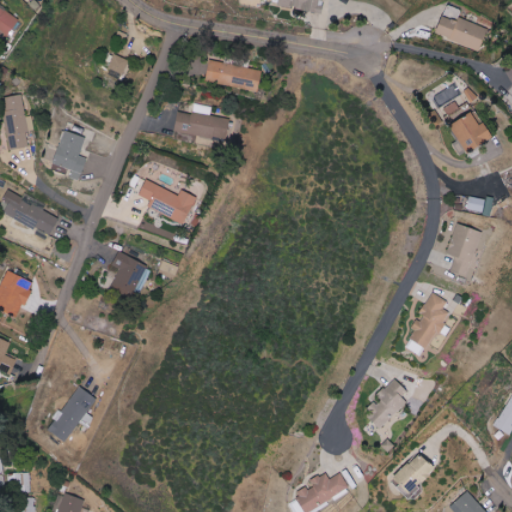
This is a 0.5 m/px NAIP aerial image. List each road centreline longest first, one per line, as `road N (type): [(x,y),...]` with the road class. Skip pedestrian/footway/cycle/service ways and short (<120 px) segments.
road 1 (residential): [(336,438),(338,413),(422,259),(434,206),(419,145),(363,52)]
road 2 (residential): [(363,52),(180,24),(130,0)]
